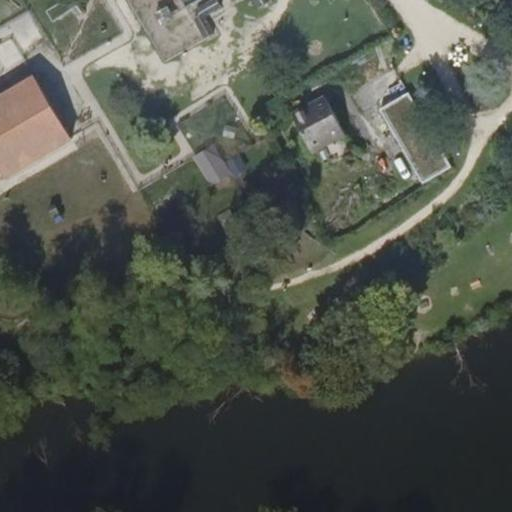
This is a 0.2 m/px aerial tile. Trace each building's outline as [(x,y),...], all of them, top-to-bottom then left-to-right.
[(38,81),(0,103),(0,126),(41,103),(36,95),(43,91),(38,81)] [(0,126),(0,163),(1,165),(65,127),(43,91),(36,95),(41,103),(0,126)] [(286,119),(309,155),(339,137),(316,100),(286,119)] [(393,116),(418,157),(444,139),(429,115),(416,122),(407,108),(393,116)] [(65,127),(1,165),(8,177),(72,138),(65,127)] [(444,139),(418,157),(423,165),(450,148),(444,139)] [(217,148),(197,158),(213,189),(233,178),(217,148)]
